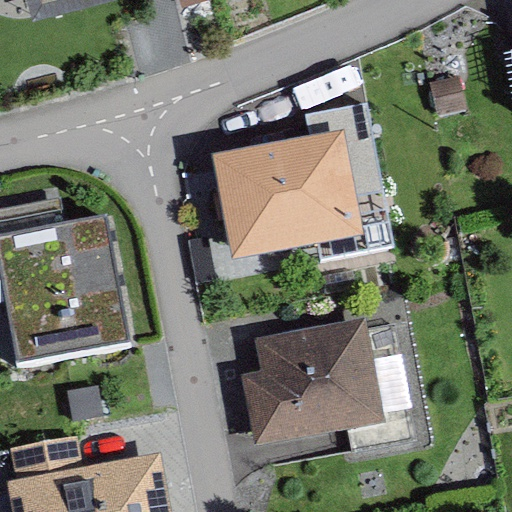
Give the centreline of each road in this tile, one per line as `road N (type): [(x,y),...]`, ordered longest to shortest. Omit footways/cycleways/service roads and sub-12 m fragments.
road 1 (residential): [(216,511),(139,117)]
road 2 (residential): [(139,117),(294,60),(414,0)]
road 3 (residential): [(0,151),(139,117)]
